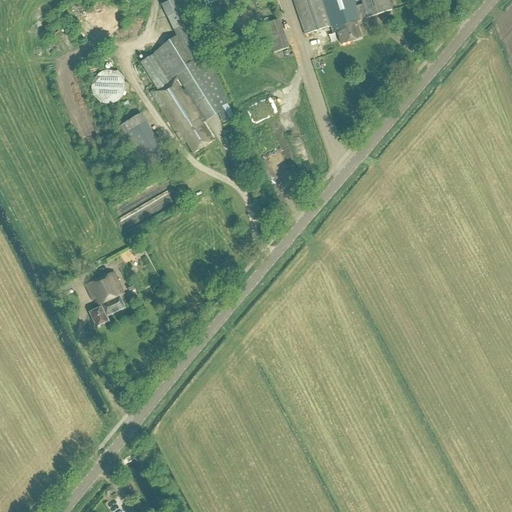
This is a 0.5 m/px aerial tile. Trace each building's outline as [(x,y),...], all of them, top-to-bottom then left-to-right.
[(141,62),(143,67),(155,88),(148,92),(181,145),(185,143),(192,155),(208,145),(212,142),(208,134),(202,124),(205,123),(204,120),(208,118),(217,113),(223,124),(232,119),(233,118),(220,88),(179,0),(174,0),(162,6),(176,37),(152,54),(153,56),(141,62)] [(291,0),(304,36),(330,27),(354,19),(355,22),(391,10),(387,0),(360,0),(362,4),(356,6),(353,0),(291,0)] [(78,13),(72,16),(77,24),(83,21),(78,13)] [(263,25),(273,54),(290,48),(280,19),(263,25)] [(354,19),(330,27),(332,34),(333,35),(336,34),(340,45),(360,38),(355,22),(354,19)] [(62,30),(53,37),(64,51),(73,44),(62,30)] [(98,71),(105,70),(103,52),(96,53),(98,71)] [(95,79),(92,84),(92,90),(94,96),(98,101),(103,103),(109,104),(115,103),(120,100),(124,95),(125,89),(124,83),(122,78),(118,74),(114,72),(109,71),(104,72),(99,74),(95,79)] [(119,127),(145,170),(167,157),(141,113),(119,127)] [(141,199),(157,199),(150,189),(137,198),(134,198),(134,204),(128,204),(122,208),(123,209),(118,213),(121,218),(129,218),(129,213),(135,213),(133,211),(133,206),(138,206),(143,202),(141,199)] [(135,218),(123,226),(129,235),(141,226),(135,218)] [(84,286),(91,302),(93,301),(96,307),(98,307),(99,309),(87,314),(94,329),(108,323),(105,318),(124,309),(119,297),(123,295),(113,273),(84,286)]
